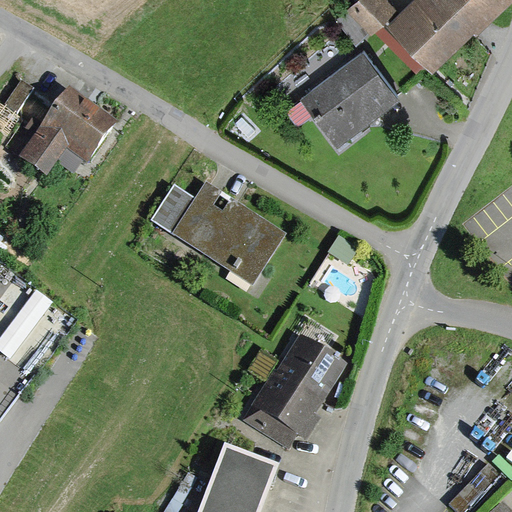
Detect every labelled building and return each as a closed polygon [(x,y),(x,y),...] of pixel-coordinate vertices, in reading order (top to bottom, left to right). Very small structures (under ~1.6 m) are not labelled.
[(417,0),(400,17),(383,0),(360,0),(349,11),(367,30),(382,16),(430,65),(497,0),(417,0)] [(389,102),(359,60),(305,99),(335,141),(389,102)] [(107,130),(67,101),(23,161),(45,177),(66,148),(84,161),(107,130)] [(296,236),(186,169),(151,227),(261,294),(296,236)] [(41,331),(56,307),(41,298),(26,323),(41,331)] [(292,445),(337,371),(299,347),(253,422),(292,445)] [(261,511),(276,475),(226,455),(203,511),(261,511)]
